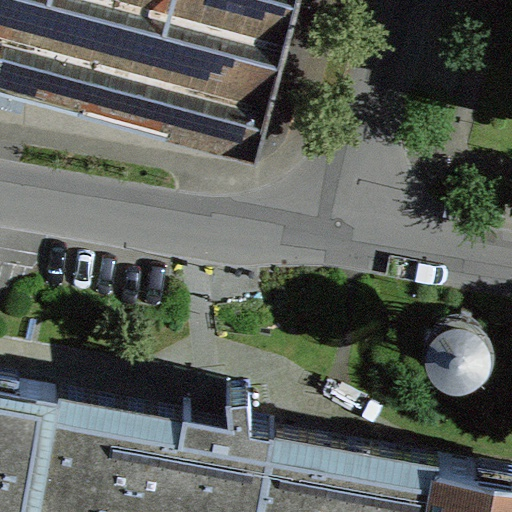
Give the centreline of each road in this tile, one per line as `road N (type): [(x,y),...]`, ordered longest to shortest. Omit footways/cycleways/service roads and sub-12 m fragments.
road 1 (residential): [(0,194),(340,234)]
road 2 (residential): [(340,234),(398,0)]
road 3 (residential): [(340,234),(511,264)]
